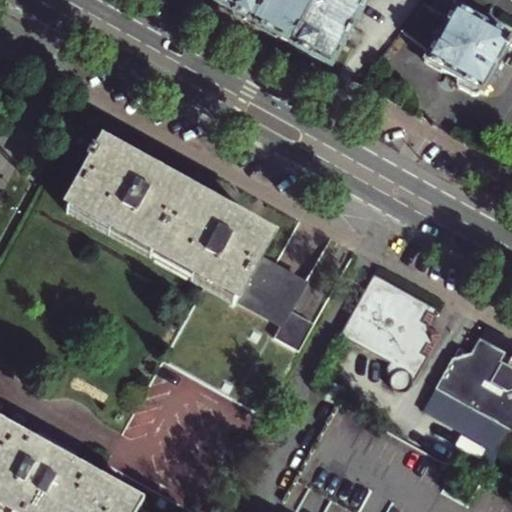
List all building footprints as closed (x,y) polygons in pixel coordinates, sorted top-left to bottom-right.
[(214,0),(212,3),(253,26),(267,0),(214,0)] [(267,0),(253,26),(291,47),(317,0),(267,0)] [(317,0),(291,47),(331,69),(370,0),(317,0)] [(483,96),(511,43),(511,40),(456,9),(449,20),(424,6),(403,33),(428,56),(424,63),(457,82),(456,84),(456,86),(458,88),(474,97),(479,95),(483,96)] [(70,460),(38,442),(0,421),(0,511),(138,511),(139,511),(208,511),(313,326),(289,312),(304,285),(258,260),(270,239),(268,239),(267,239),(104,149),(105,148),(102,147),(97,156),(90,152),(84,163),(91,167),(65,214),(67,216),(70,211),(205,287),(99,477),(70,460)] [(436,310),(373,275),(338,336),(388,364),(385,370),(391,388),(396,394),(399,388),(403,388),(406,387),(412,383),(414,381),(440,335),(426,327),(436,310)] [(511,357),(479,339),(471,354),(451,360),(435,390),(511,432),(511,357)] [(38,442),(70,460),(73,455),(41,437),(38,442)]
